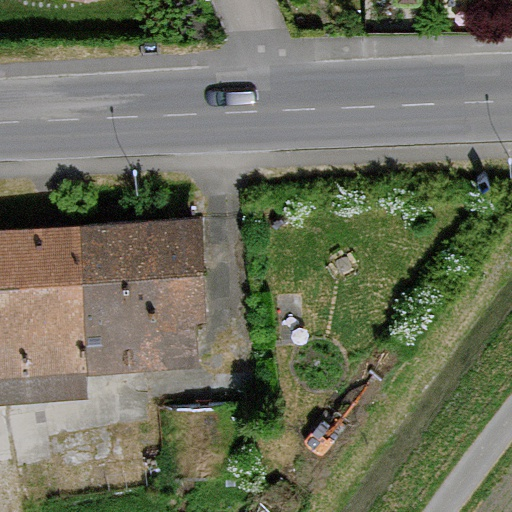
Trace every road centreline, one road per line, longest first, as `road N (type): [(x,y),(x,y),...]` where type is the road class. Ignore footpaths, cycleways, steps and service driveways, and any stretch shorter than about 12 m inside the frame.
road 1 (secondary): [(273,113),(0,124)]
road 2 (secondary): [(511,100),(273,113)]
